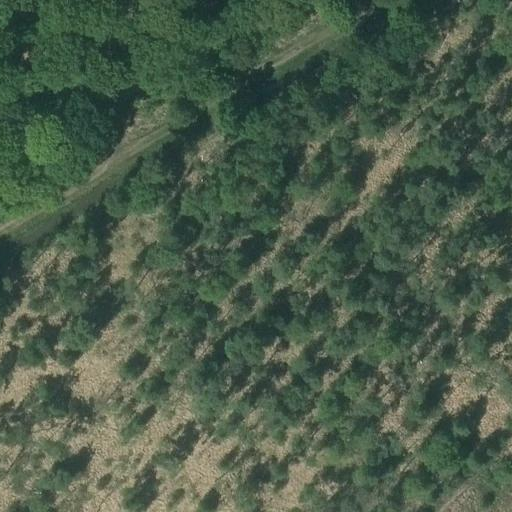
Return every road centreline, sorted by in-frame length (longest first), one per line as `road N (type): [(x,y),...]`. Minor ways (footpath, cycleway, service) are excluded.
road 1 (track): [(0,237),(394,0)]
road 2 (track): [(89,0),(118,165)]
